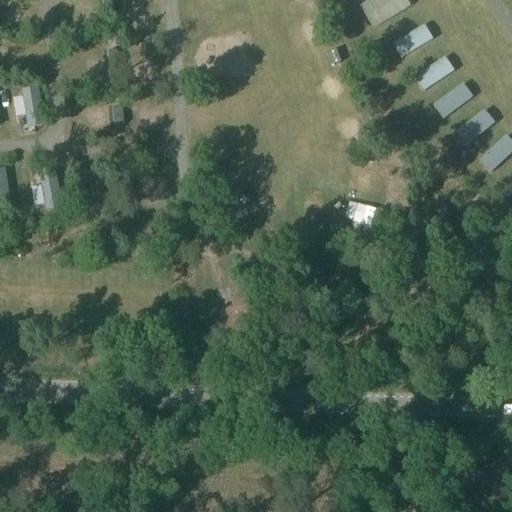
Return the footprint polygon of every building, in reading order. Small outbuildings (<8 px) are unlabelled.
[(308,11),(306,0),(291,0),(293,12),(308,11)] [(404,0),(376,0),(355,13),(371,38),(412,12),(404,0)] [(117,16),(117,6),(114,4),(107,5),(106,8),(107,16),(117,16)] [(304,53),(319,50),(313,21),(298,25),(304,53)] [(424,46),(434,40),(425,25),(393,45),(402,60),(424,46)] [(341,64),(337,51),(328,54),(332,67),(341,64)] [(122,62),(121,53),(119,52),(112,52),(111,54),(111,63),(122,62)] [(446,78),(455,72),(446,57),(414,78),(424,93),(446,78)] [(336,79),(312,84),(319,116),(343,111),(336,79)] [(465,104),(474,98),(464,84),(433,106),(444,120),(465,104)] [(44,126),(39,88),(21,90),(22,98),(13,99),(16,124),(18,124),(20,136),(35,134),(34,127),(44,126)] [(158,106),(137,107),(138,135),(159,134),(158,106)] [(127,117),(127,109),(125,107),(118,107),(116,109),(117,118),(127,117)] [(488,130),(496,124),(485,110),(456,134),(467,148),(488,130)] [(511,156),(511,155),(511,141),(507,136),(499,144),(480,162),(492,174),(511,156)] [(374,162),(371,149),(362,150),(365,163),(374,162)] [(0,209),(11,208),(6,169),(0,169),(0,209)] [(63,210),(56,170),(40,172),(40,169),(30,171),(33,188),(31,189),(34,208),(44,206),(45,213),(63,210)] [(133,194),(133,185),(131,183),(124,183),(123,185),(123,194),(133,194)] [(249,202),(238,194),(233,202),(243,210),(249,202)] [(330,236),(343,236),(343,227),(330,227),(330,236)]
